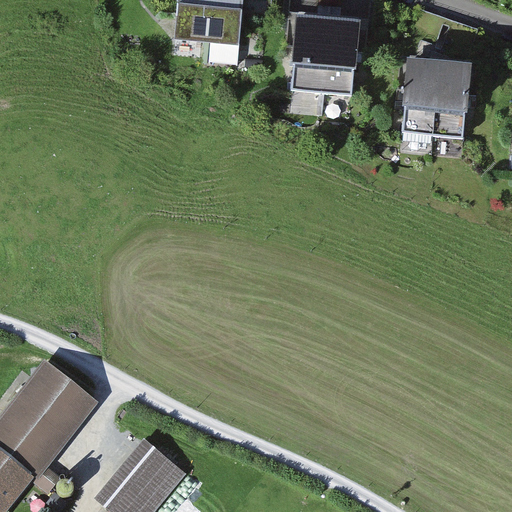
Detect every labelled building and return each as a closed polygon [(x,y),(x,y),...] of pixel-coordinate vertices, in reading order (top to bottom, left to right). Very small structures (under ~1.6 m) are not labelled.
[(243,0),(179,0),(175,45),(239,51),(243,0)] [(359,28),(297,23),(292,95),(353,100),(359,28)] [(469,69),(407,66),(403,138),(466,141),(469,69)] [(0,511),(14,511),(97,409),(45,369),(0,426),(0,511)] [(159,511),(187,480),(143,444),(94,503),(104,511),(159,511)]
